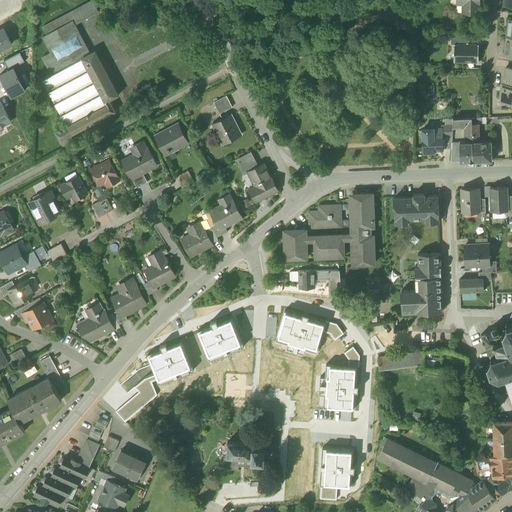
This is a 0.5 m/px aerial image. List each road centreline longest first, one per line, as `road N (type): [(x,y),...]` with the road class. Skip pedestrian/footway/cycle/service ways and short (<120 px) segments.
road 1 (residential): [(281,159),(199,0)]
road 2 (residential): [(4,497),(108,376)]
road 3 (residential): [(453,323),(447,173)]
road 4 (residential): [(108,376),(197,285)]
road 5 (residential): [(108,376),(0,323)]
